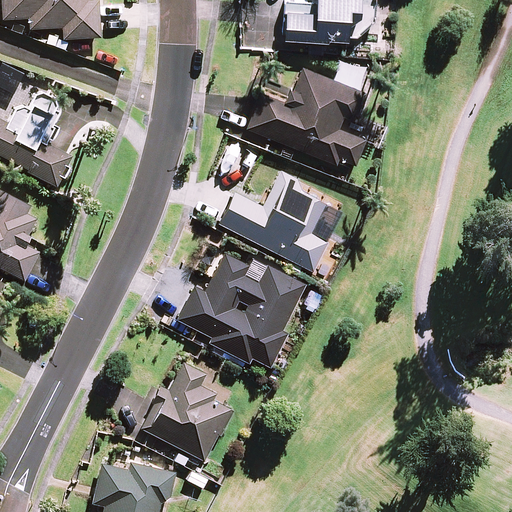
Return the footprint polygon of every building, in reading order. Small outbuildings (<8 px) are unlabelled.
[(2,0),(4,26),(31,25),(31,35),(64,33),(64,45),(103,43),(101,5),(91,5),(90,0),(2,0)] [(291,8),(289,44),(352,48),(353,31),(364,24),(365,0),(313,0),(314,1),(322,2),(321,9),(291,8)] [(262,95),(247,134),(338,171),(340,165),(357,172),(368,145),(341,134),(347,119),(359,124),(371,96),(307,70),(297,95),(293,93),(289,105),(262,95)] [(29,177),(59,193),(75,160),(48,146),(67,111),(44,99),(37,102),(30,116),(25,113),(16,116),(10,128),(0,123),(0,160),(1,159),(31,174),(29,177)] [(313,277),(329,247),(313,238),(332,200),(283,175),(263,212),(236,198),(220,229),(313,277)] [(0,272),(27,287),(42,258),(29,251),(33,243),(30,241),(39,223),(30,219),(34,211),(1,194),(0,195),(0,272)] [(307,289),(269,269),(260,287),(245,279),(250,270),(227,258),(206,296),(195,290),(177,324),(214,343),(211,347),(251,368),(253,363),(271,372),(289,339),(283,336),(307,289)] [(0,343),(1,342),(0,341),(0,322),(4,314),(0,311),(0,304),(8,290),(0,285),(0,343)] [(159,401),(146,425),(209,458),(236,406),(219,397),(223,390),(206,382),(211,373),(186,361),(173,387),(165,383),(157,400),(159,401)] [(131,472),(102,465),(93,506),(105,509),(104,511),(161,511),(163,505),(172,499),(177,474),(132,464),(131,472)] [(208,480),(188,470),(182,480),(202,491),(208,480)]
